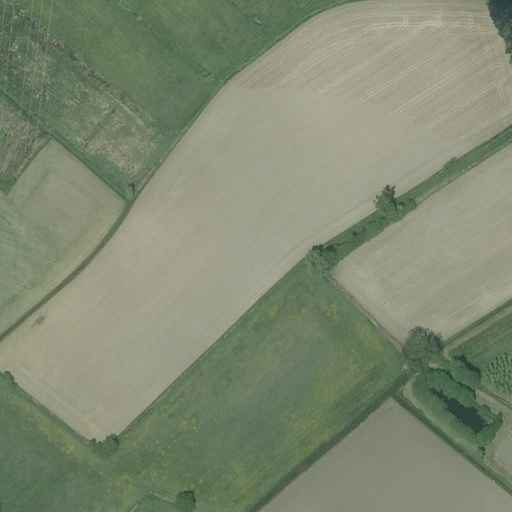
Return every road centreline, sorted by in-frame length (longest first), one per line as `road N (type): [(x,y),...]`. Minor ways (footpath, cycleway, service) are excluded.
road 1 (track): [(336,0),(297,18),(215,86),(130,193)]
road 2 (track): [(511,133),(324,259)]
